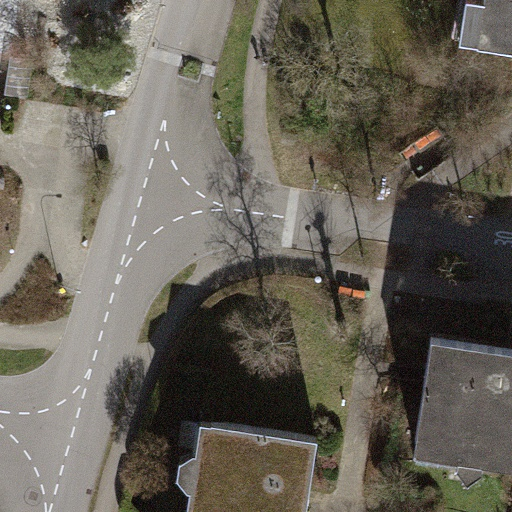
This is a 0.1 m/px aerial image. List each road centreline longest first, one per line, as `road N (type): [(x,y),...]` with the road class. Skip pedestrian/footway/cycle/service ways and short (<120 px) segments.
road 1 (residential): [(511,251),(144,192)]
road 2 (residential): [(193,0),(144,192)]
road 3 (residential): [(144,192),(99,348)]
